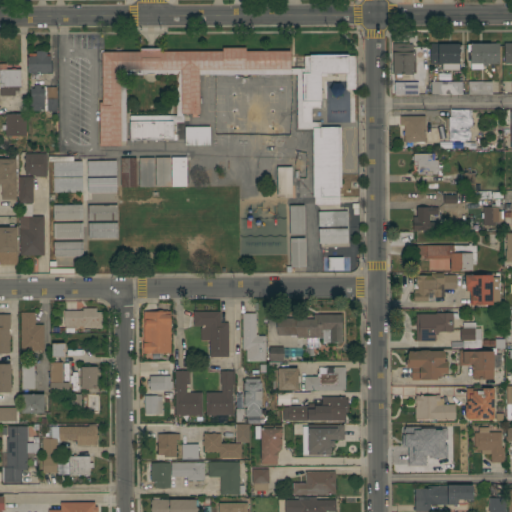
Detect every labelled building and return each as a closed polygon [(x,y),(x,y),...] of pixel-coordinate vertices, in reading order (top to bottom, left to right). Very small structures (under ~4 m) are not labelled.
[(409,42),(409,43),(412,43),(412,50),(415,50),(415,60),(413,61),(413,73),(401,74),(401,78),(394,78),(394,74),(393,74),(393,53),(392,53),(392,43),(409,42)] [(499,63),(490,63),(490,62),(488,62),(488,65),(487,65),(487,69),(470,69),(470,63),(470,52),(467,52),(467,44),(470,44),(470,42),(491,42),(499,42),(499,63)] [(459,43),(459,44),(462,44),(462,51),(459,51),(459,63),(458,63),(458,69),(442,69),(442,63),(439,62),(439,63),(430,63),(430,43),(459,43)] [(511,64),(511,44),(501,44),(500,64),(511,64)] [(140,51),(140,48),(160,48),(160,50),(222,50),(222,47),(246,47),(246,50),(290,50),(290,67),(304,67),(304,55),(309,55),(309,54),(348,54),(348,55),(355,55),(355,88),(346,88),(345,72),(336,73),(336,74),(334,74),(334,72),(326,73),(326,75),(321,75),(321,89),(322,89),(322,92),(321,92),(321,100),(320,100),(320,107),(311,107),(311,121),(320,121),(320,126),(340,126),(341,186),(339,186),(339,203),(314,204),(314,196),(313,196),(312,128),(297,128),(296,73),(198,74),(198,78),(199,78),(199,112),(197,112),(197,116),(192,116),(191,113),(182,113),(182,114),(183,114),(183,121),(173,122),(173,130),(174,130),(174,133),(176,133),(176,139),(130,139),(129,115),(176,114),(176,74),(125,74),(126,140),(120,140),(121,145),(99,145),(99,101),(102,101),(102,94),(101,79),(102,79),(102,71),(101,71),(101,56),(102,56),(102,51),(140,51)] [(47,71),(47,73),(32,73),(32,71),(27,71),(27,55),(28,55),(28,53),(36,52),(36,50),(46,50),(46,54),(49,54),(49,55),(50,55),(50,61),(52,61),(52,68),(51,68),(51,71),(47,71)] [(0,63),(6,63),(6,68),(20,68),(20,86),(19,86),(19,90),(14,90),(14,95),(9,95),(9,106),(0,106),(0,63)] [(491,80),(492,93),(468,93),(468,80),(491,80)] [(418,81),(418,93),(394,93),(394,81),(418,81)] [(462,81),(462,93),(431,93),(431,81),(462,81)] [(56,109),(58,109),(58,118),(46,118),(46,117),(45,117),(45,112),(38,113),(38,110),(30,110),(29,97),(31,97),(30,87),(34,87),(34,84),(40,84),(40,87),(43,87),(43,85),(46,85),(46,86),(56,86),(56,109)] [(469,109),(468,118),(472,118),(472,126),(464,126),(464,130),(468,130),(468,131),(470,131),(470,136),(468,136),(468,139),(464,139),(464,141),(459,141),(459,139),(458,139),(458,141),(453,141),(453,140),(448,140),(448,130),(445,130),(445,117),(448,117),(448,116),(450,116),(450,108),(469,109)] [(26,135),(5,135),(5,128),(5,113),(25,113),(26,135)] [(425,141),(410,141),(410,142),(406,142),(406,141),(404,141),(404,115),(425,115),(425,141)] [(209,126),(209,145),(184,145),(185,126),(209,126)] [(46,152),(46,174),(45,174),(45,176),(35,176),(35,174),(25,174),(25,169),(23,169),(23,165),(25,165),(25,159),(23,159),(23,156),(25,156),(25,153),(46,152)] [(434,159),(438,159),(438,164),(441,164),(441,174),(424,174),(417,174),(417,165),(413,165),(413,159),(411,159),(411,155),(413,155),(413,153),(434,153),(434,159)] [(53,176),(53,160),(48,161),(48,156),(72,155),(73,161),(82,160),(82,175),(53,176)] [(170,186),(155,186),(155,156),(170,156),(170,186)] [(186,186),(171,186),(171,156),(186,156),(186,186)] [(136,186),(121,186),(121,157),(135,157),(136,186)] [(154,186),(139,186),(139,157),(154,157),(154,186)] [(16,198),(1,199),(1,183),(0,183),(0,158),(16,158),(16,198)] [(116,160),(116,174),(87,175),(87,160),(116,160)] [(291,197),(284,197),(284,195),(277,195),(277,166),(291,166),(291,197)] [(475,190),(461,190),(461,172),(474,172),(475,190)] [(33,202),(19,202),(19,176),(32,176),(33,202)] [(53,191),(53,177),(82,176),(82,191),(53,191)] [(116,177),(116,191),(87,192),(87,177),(116,177)] [(82,204),(82,218),(53,219),(53,204),(82,204)] [(117,219),(88,219),(87,205),(117,204),(117,219)] [(304,234),(290,234),(289,204),(304,204),(304,234)] [(429,221),(435,221),(435,229),(413,230),(412,216),(416,216),(416,206),(429,206),(435,206),(435,207),(438,207),(438,213),(435,213),(435,214),(429,214),(429,221)] [(497,210),(502,210),(503,221),(494,221),(494,224),(483,225),(483,217),(481,217),(481,212),(482,212),(482,211),(481,211),(481,207),(482,207),(482,206),(497,206),(497,210)] [(337,211),(337,226),(318,226),(318,211),(337,211)] [(43,254),(19,254),(19,215),(43,215),(43,254)] [(82,222),(82,237),(53,237),(53,223),(82,222)] [(117,237),(88,237),(88,222),(117,222),(117,237)] [(17,264),(0,264),(0,226),(17,226),(17,264)] [(318,243),(318,228),(347,227),(348,242),(318,243)] [(511,233),(502,234),(501,261),(511,261),(511,233)] [(304,237),(304,267),(290,267),(291,272),(285,272),(285,266),(290,266),(289,237),(304,237)] [(82,256),(53,256),(53,241),(82,241),(82,256)] [(453,244),(453,245),(468,245),(468,243),(471,243),(471,245),(476,244),(476,260),(472,260),(472,270),(450,270),(450,258),(424,258),(424,254),(415,254),(414,244),(453,244)] [(327,269),(327,257),(343,257),(343,269),(327,269)] [(443,272),(443,274),(455,274),(456,288),(443,289),(443,296),(435,296),(435,300),(428,300),(428,301),(413,301),(413,291),(414,291),(414,288),(413,288),(413,283),(415,283),(415,274),(430,274),(430,272),(443,272)] [(499,277),(499,302),(493,302),(493,304),(469,304),(469,289),(466,289),(466,286),(465,286),(465,274),(472,274),(492,274),(492,277),(499,277)] [(83,326),(83,325),(77,325),(77,327),(74,327),(74,332),(60,332),(60,328),(65,328),(65,325),(64,325),(64,310),(82,310),(82,307),(96,307),(96,311),(102,311),(102,326),(83,326)] [(170,352),(143,352),(143,311),(156,311),(156,310),(168,310),(170,310),(170,352)] [(193,326),(193,311),(220,310),(220,322),(228,322),(228,356),(209,356),(209,339),(200,339),(200,327),(202,326),(201,325),(193,326)] [(43,350),(20,350),(20,311),(34,311),(34,324),(43,324),(43,350)] [(265,360),(246,360),(246,349),(242,349),(242,312),(255,312),(255,334),(258,334),(258,335),(265,335),(265,360)] [(435,313),(435,312),(453,312),(453,313),(457,313),(457,318),(453,318),(453,331),(438,331),(438,334),(435,334),(435,340),(416,340),(416,313),(435,313)] [(0,313),(10,313),(10,330),(9,330),(9,335),(10,339),(9,339),(9,352),(0,352),(0,313)] [(297,317),(297,318),(314,318),(313,314),(342,314),(342,328),(341,328),(342,341),(330,341),(329,329),(320,329),(320,336),(296,336),(296,334),(277,334),(277,317),(297,317)] [(460,340),(460,327),(462,327),(462,322),(475,321),(475,328),(480,327),(481,347),(462,348),(462,340),(460,340)] [(504,338),(504,348),(496,348),(496,351),(495,351),(495,353),(493,353),(493,379),(473,379),(473,377),(472,376),(472,371),(473,369),(472,369),(472,365),(458,365),(458,349),(469,349),(469,350),(489,350),(489,347),(495,347),(495,338),(504,338)] [(64,356),(52,356),(52,342),(64,342),(64,356)] [(269,360),(269,346),(283,346),(283,360),(269,360)] [(419,350),(420,349),(428,349),(429,350),(444,350),(444,352),(445,353),(445,357),(446,357),(446,360),(447,360),(447,372),(442,373),(442,375),(437,376),(437,379),(411,379),(411,367),(406,367),(406,358),(407,358),(407,352),(408,352),(408,350),(419,350)] [(49,362),(62,361),(62,382),(68,382),(69,393),(50,393),(49,362)] [(0,363),(10,363),(11,391),(0,391),(0,363)] [(21,363),(34,363),(34,388),(21,388),(21,363)] [(81,366),(97,366),(97,368),(100,368),(100,375),(97,376),(97,384),(92,384),(92,388),(81,388),(81,366)] [(304,390),(304,376),(317,376),(317,373),(318,373),(318,367),(326,367),(326,366),(345,366),(345,389),(304,390)] [(298,375),(299,375),(299,381),(298,381),(298,389),(278,389),(278,388),(272,388),(272,368),(278,368),(298,368),(298,375)] [(189,370),(190,385),(188,385),(188,383),(186,383),(186,392),(201,392),(201,414),(196,414),(196,415),(193,415),(193,414),(183,414),(183,415),(181,415),(181,414),(175,414),(175,370),(189,370)] [(232,415),(224,415),(224,414),(215,414),(215,415),(206,415),(206,391),(221,391),(221,384),(220,384),(220,370),(234,370),(234,384),(232,384),(232,415)] [(170,375),(170,380),(172,380),(172,389),(149,389),(149,385),(147,385),(147,380),(149,380),(149,375),(170,375)] [(261,388),(262,406),(259,406),(259,408),(260,408),(261,415),(245,416),(245,408),(246,408),(246,406),(243,406),(243,382),(245,382),(245,378),(259,378),(259,382),(261,382),(261,388)] [(493,418),(467,419),(465,417),(465,404),(466,404),(466,402),(466,387),(493,387),(493,418)] [(511,387),(506,387),(506,393),(504,393),(503,404),(510,404),(509,418),(511,417),(511,387)] [(80,409),(74,409),(74,408),(67,408),(67,399),(74,399),(74,393),(80,393),(80,409)] [(21,412),(21,394),(44,394),(44,412),(21,412)] [(415,418),(415,406),(416,406),(415,394),(419,394),(419,395),(435,395),(435,394),(439,394),(439,398),(442,398),(442,404),(454,404),(455,418),(435,419),(435,418),(415,418)] [(162,413),(144,413),(144,395),(157,395),(161,395),(162,413)] [(345,396),(345,398),(348,398),(348,410),(345,410),(345,419),(308,420),(288,420),(288,405),(308,405),(308,403),(315,403),(315,405),(321,405),(321,396),(345,396)] [(0,407),(17,407),(17,420),(0,420),(0,407)] [(243,417),(247,417),(247,422),(243,422),(235,422),(235,408),(243,407),(243,417)] [(42,434),(46,433),(45,423),(59,423),(59,426),(88,426),(88,424),(95,424),(95,426),(96,425),(96,444),(76,444),(76,439),(57,440),(57,456),(42,457),(42,434)] [(249,441),(235,441),(235,423),(249,423),(249,441)] [(254,425),(260,425),(260,424),(281,424),(281,429),(282,429),(282,435),(281,435),(281,436),(279,436),(279,437),(281,437),(281,444),(280,444),(280,448),(280,449),(279,449),(279,450),(276,450),(276,451),(277,451),(277,458),(277,463),(260,464),(260,437),(254,438),(254,425)] [(343,424),(344,439),(330,439),(334,439),(334,446),(331,446),(331,451),(330,451),(330,454),(308,454),(307,424),(343,424)] [(27,425),(27,440),(26,440),(26,469),(21,469),(21,470),(22,470),(22,473),(21,473),(21,482),(3,482),(3,481),(2,481),(2,452),(6,452),(6,437),(8,437),(8,425),(27,425)] [(478,432),(478,427),(488,426),(488,432),(501,431),(501,447),(504,447),(504,461),(490,462),(490,453),(481,453),(481,449),(474,450),(474,432),(478,432)] [(447,427),(447,428),(458,428),(458,427),(464,427),(464,437),(461,437),(461,439),(460,439),(460,448),(446,448),(426,448),(426,445),(422,445),(422,430),(425,430),(425,427),(447,427)] [(241,442),(241,448),(241,451),(241,457),(219,457),(219,451),(203,451),(203,438),(202,438),(202,435),(203,435),(203,433),(211,433),(211,432),(215,432),(215,433),(220,433),(220,443),(241,442)] [(176,456),(163,457),(163,454),(157,454),(157,433),(179,433),(179,439),(176,439),(176,456)] [(198,458),(181,458),(181,443),(198,443),(198,458)] [(89,455),(89,462),(93,462),(93,467),(89,467),(89,474),(69,474),(69,456),(89,455)] [(68,456),(68,474),(57,474),(57,456),(68,456)] [(42,472),(42,457),(56,457),(56,472),(42,472)] [(203,461),(204,479),(195,479),(195,480),(192,481),(192,479),(187,480),(186,475),(171,476),(171,462),(203,461)] [(239,461),(239,477),(240,480),(239,480),(239,494),(220,494),(220,476),(208,476),(208,461),(239,461)] [(170,487),(154,487),(154,481),(151,481),(150,474),(150,471),(151,471),(151,462),(170,462),(170,487)] [(268,468),(268,482),(267,482),(268,490),(253,490),(253,483),(252,483),(252,468),(268,468)] [(292,494),(292,482),(305,482),(305,471),(335,471),(335,494),(292,494)] [(473,485),(473,499),(463,499),(463,502),(457,502),(457,504),(447,504),(436,504),(436,505),(428,505),(428,511),(414,511),(414,488),(427,488),(427,485),(473,485)] [(309,499),(309,496),(316,496),(316,499),(335,499),(335,511),(325,511),(285,511),(285,499),(309,499)] [(155,497),(159,497),(159,499),(201,499),(201,506),(195,506),(195,511),(151,511),(151,499),(155,499),(155,497)] [(503,511),(489,511),(489,497),(503,497),(503,511)] [(94,501),(94,506),(97,506),(97,511),(48,511),(48,509),(60,509),(60,501),(94,501)] [(247,502),(247,511),(239,511),(237,511),(218,511),(218,502),(247,502)]
